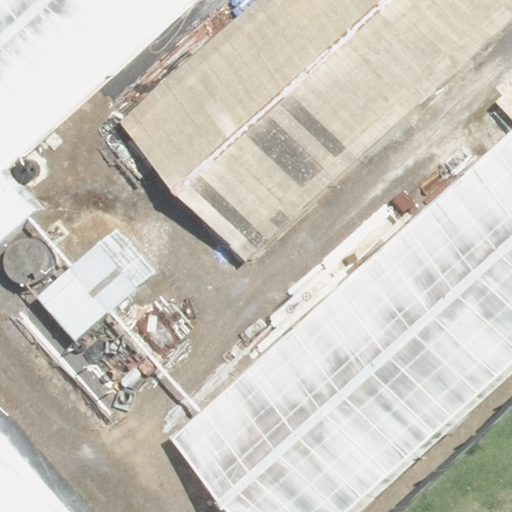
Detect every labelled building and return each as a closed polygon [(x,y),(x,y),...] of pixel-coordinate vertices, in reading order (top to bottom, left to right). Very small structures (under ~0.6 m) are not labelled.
[(0,0),(0,132),(147,0),(0,0)] [(511,0),(244,0),(122,103),(233,235),(511,0)] [(511,117),(186,397),(285,511),(313,511),(511,341),(511,117)] [(155,275),(118,233),(43,298),(80,340),(155,275)] [(0,511),(69,511),(0,434),(0,511)]
